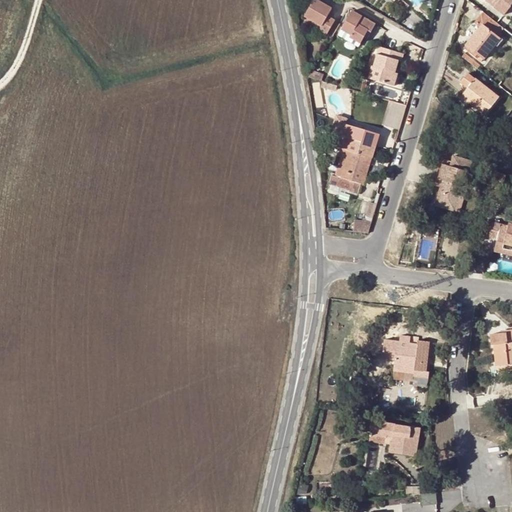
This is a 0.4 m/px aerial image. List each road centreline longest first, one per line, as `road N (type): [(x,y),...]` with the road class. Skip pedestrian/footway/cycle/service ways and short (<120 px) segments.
road 1 (residential): [(455,0),(377,253)]
road 2 (residential): [(464,284),(459,390),(472,496)]
road 3 (tertiary): [(321,246),(293,71)]
road 4 (tertiary): [(293,407),(321,306),(323,267)]
road 5 (tertiary): [(293,71),(306,214)]
road 6 (tertiary): [(305,271),(293,407)]
